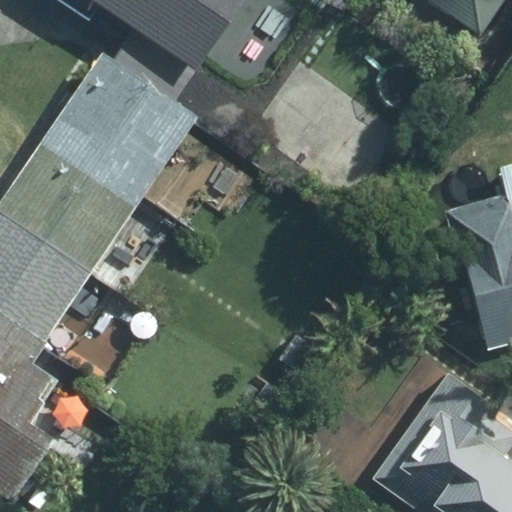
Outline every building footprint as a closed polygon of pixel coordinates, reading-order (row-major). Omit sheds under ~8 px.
[(81,0),(128,31),(187,70),(193,61),(186,57),(223,0),(81,0)] [(421,0),(467,30),(486,0),(421,0)] [(87,52),(35,130),(131,193),(182,114),(166,104),(187,70),(128,31),(106,64),(87,52)] [(0,213),(82,267),(131,193),(35,130),(0,182),(0,213)] [(480,345),(511,336),(511,159),(491,165),(498,194),(443,210),(480,345)] [(0,213),(0,322),(32,343),(82,267),(0,213)] [(17,366),(32,343),(0,322),(0,494),(37,440),(12,424),(40,381),(17,366)] [(511,511),(511,467),(492,455),(505,436),(481,420),(488,409),(436,372),(362,480),(409,511),(511,511)]
